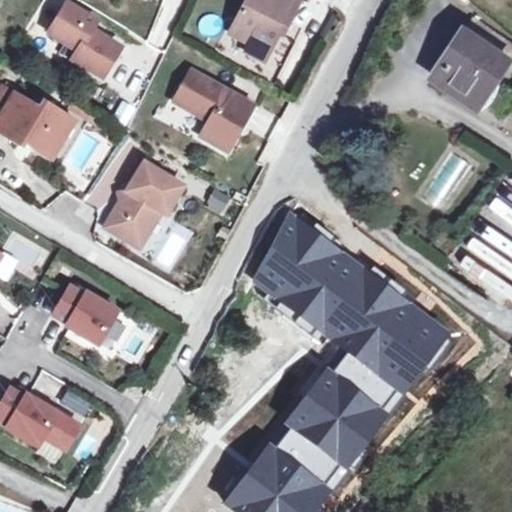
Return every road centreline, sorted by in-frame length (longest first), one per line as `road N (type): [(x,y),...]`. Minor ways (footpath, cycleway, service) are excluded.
road 1 (unclassified): [(374,0),(206,324)]
road 2 (residential): [(206,324),(0,195)]
road 3 (unclassified): [(206,324),(94,511)]
